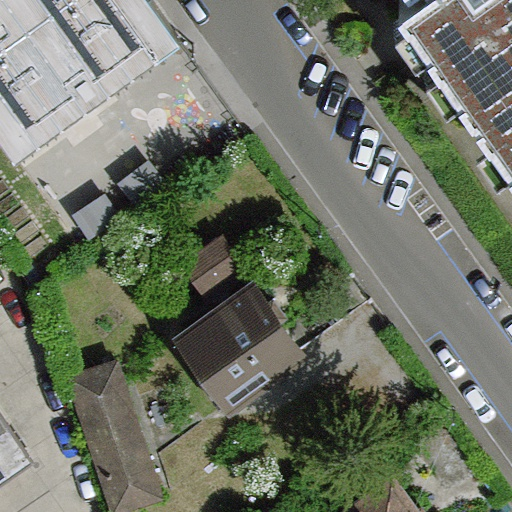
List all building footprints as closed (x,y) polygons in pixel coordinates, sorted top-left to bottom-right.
[(146,0),(0,0),(0,139),(19,166),(181,46),(146,0)] [(439,45),(501,0),(406,0),(419,17),(439,45)] [(511,0),(501,0),(439,45),(511,147),(511,0)] [(240,265),(222,238),(196,256),(215,283),(240,265)] [(254,285),(188,333),(235,400),(302,350),(254,285)] [(118,362),(77,373),(119,504),(159,491),(118,362)] [(0,470),(27,452),(0,413),(0,470)] [(416,511),(395,481),(349,511),(416,511)]
